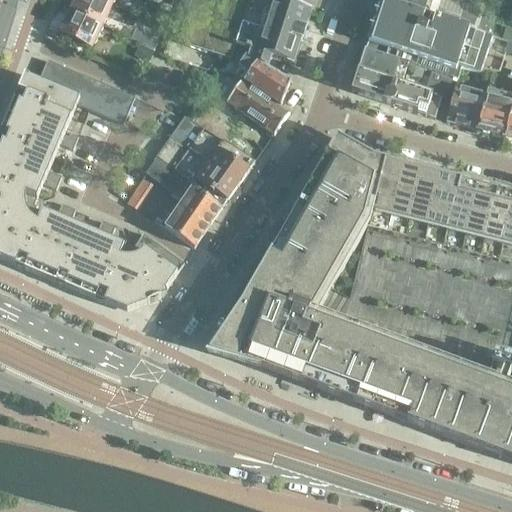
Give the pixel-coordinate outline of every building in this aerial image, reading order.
[(99,0),(76,0),(70,13),(101,28),(112,6),(99,0)] [(234,0),(191,0),(186,15),(295,52),(299,42),(301,43),(310,13),(298,9),(271,1),(267,0),(250,0),(249,5),(234,0)] [(271,0),(271,1),(298,9),(301,0),(271,0)] [(382,0),(382,1),(487,37),(496,12),(459,0),(382,0)] [(456,82),(461,70),(479,76),(491,38),(487,37),(382,1),(365,52),(453,81),(456,82)] [(165,25),(166,25),(172,8),(160,4),(154,21),(165,25)] [(101,28),(70,13),(60,35),(91,50),(101,28)] [(232,55),(244,60),(266,71),(270,58),(291,65),(295,52),(186,15),(177,44),(227,61),(232,55)] [(145,36),(140,45),(155,52),(159,42),(145,36)] [(495,51),(511,56),(511,44),(498,40),(498,42),(493,40),(490,49),(495,50),(495,51)] [(134,57),(148,64),(154,52),(140,45),(134,57)] [(357,74),(442,102),(445,103),(447,97),(453,81),(365,52),(359,67),(357,74)] [(233,77),(241,83),(280,109),(290,85),(266,71),(244,60),(233,77)] [(26,76),(17,97),(73,119),(79,106),(125,126),(137,100),(49,62),(41,82),(26,76)] [(351,95),(435,123),(442,102),(357,74),(351,95)] [(478,134),(500,139),(511,94),(511,84),(492,79),(487,98),(478,134)] [(226,106),(244,118),(272,138),(289,115),(280,109),(241,83),(226,106)] [(447,125),(478,134),(487,98),(456,90),(447,125)] [(511,94),(500,139),(511,142),(511,94)] [(17,97),(0,135),(55,159),(61,146),(74,151),(80,138),(67,133),(73,119),(17,97)] [(225,146),(253,166),(272,138),(244,118),(233,133),(220,124),(217,129),(230,138),(225,146)] [(169,140),(237,188),(253,166),(225,146),(221,144),(221,145),(186,121),(187,121),(184,119),(169,140)] [(0,135),(0,178),(40,196),(45,186),(57,191),(63,178),(50,172),(55,159),(0,135)] [(184,181),(222,211),(237,188),(169,140),(155,161),(184,181)] [(510,464),(511,464),(511,387),(503,385),(317,316),(369,223),(372,210),(384,163),(332,150),(309,192),(306,190),(295,210),(297,211),(280,242),(274,250),(271,259),(265,266),(259,276),(260,277),(249,297),(248,296),(240,313),(234,321),(231,330),(223,343),(228,357),(260,371),(265,371),(279,378),(283,378),(292,381),(291,383),(297,386),(298,383),(301,385),(315,391),(320,391),(329,395),(328,397),(334,399),(335,397),(338,398),(351,405),(356,405),(365,408),(364,410),(370,412),(371,410),(374,411),(387,418),(392,418),(401,421),(400,424),(406,426),(407,423),(410,425),(423,431),(424,432),(494,457),(510,464)] [(179,211),(207,231),(222,211),(184,181),(155,161),(145,175),(174,196),(184,203),(179,211)] [(384,163),(372,210),(391,214),(403,168),(384,163)] [(403,168),(391,214),(410,219),(421,172),(403,168)] [(421,172),(410,219),(428,224),(440,177),(421,172)] [(440,177),(428,224),(447,228),(459,182),(440,177)] [(0,226),(36,208),(36,206),(40,196),(0,178),(0,226)] [(459,182),(447,228),(466,233),(477,186),(459,182)] [(127,206),(136,213),(152,190),(142,183),(127,206)] [(477,186),(466,233),(484,237),(496,191),(477,186)] [(511,194),(496,191),(484,237),(503,242),(511,205),(511,194)] [(511,205),(503,242),(511,244),(511,205)] [(21,270),(60,286),(85,230),(71,224),(77,212),(63,206),(58,218),(47,214),(21,270)] [(18,268),(21,270),(47,214),(37,210),(36,208),(0,226),(0,256),(0,257),(3,259),(10,264),(18,268)] [(369,223),(317,316),(503,385),(511,349),(511,244),(503,242),(484,237),(466,233),(447,228),(428,224),(410,219),(391,214),(372,210),(369,223)] [(155,226),(193,252),(207,231),(179,211),(176,215),(164,213),(155,226)] [(60,286),(98,302),(121,246),(111,241),(116,229),(103,223),(98,236),(85,230),(60,286)] [(121,246),(98,302),(114,309),(119,309),(127,309),(131,310),(137,308),(141,307),(144,306),(149,304),(161,298),(183,265),(144,236),(135,248),(131,250),(121,246)]
